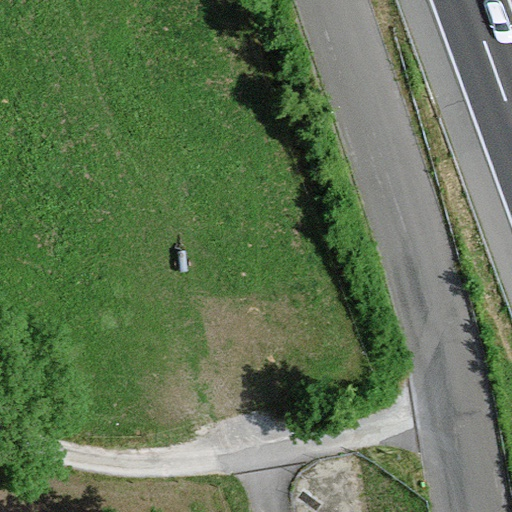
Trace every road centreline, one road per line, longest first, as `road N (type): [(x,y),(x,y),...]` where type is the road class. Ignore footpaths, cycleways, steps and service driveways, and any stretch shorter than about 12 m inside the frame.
road 1 (residential): [(328,0),(447,354),(473,511)]
road 2 (track): [(0,426),(59,453),(131,466),(360,433),(456,409)]
road 3 (motorway): [(469,0),(511,114)]
